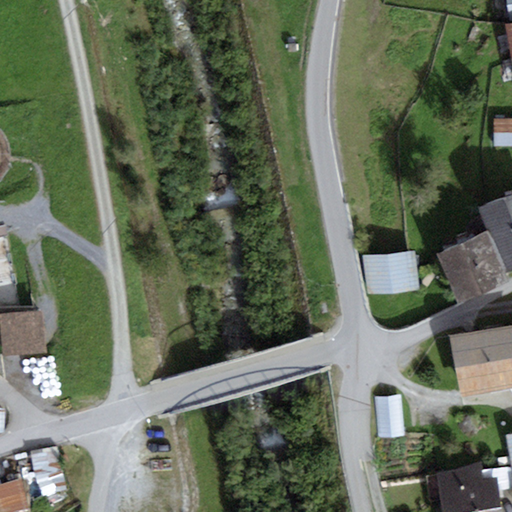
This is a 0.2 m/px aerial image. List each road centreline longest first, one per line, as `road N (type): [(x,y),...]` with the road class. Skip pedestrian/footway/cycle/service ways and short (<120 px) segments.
road 1 (track): [(126,406),(125,332),(68,0)]
road 2 (unclassified): [(332,0),(319,113),(359,345)]
road 3 (residential): [(359,345),(126,406)]
road 4 (residential): [(359,345),(349,443),(362,511)]
road 5 (track): [(359,345),(405,340),(511,288)]
road 6 (residential): [(126,406),(0,447)]
